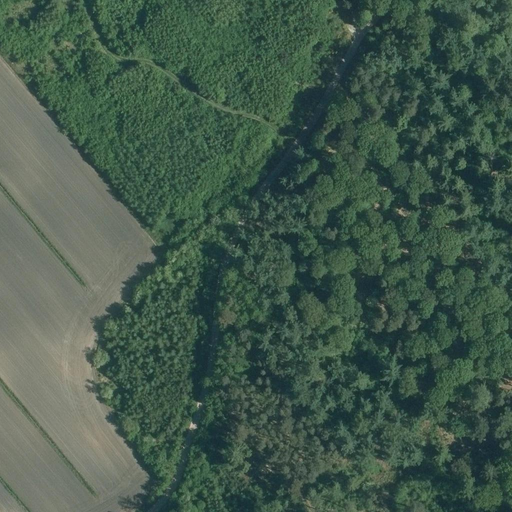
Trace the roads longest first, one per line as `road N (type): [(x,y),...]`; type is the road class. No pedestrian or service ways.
road 1 (track): [(394,0),(359,37),(241,224),(221,276),(211,361),(187,446),(174,482),(150,511)]
road 2 (track): [(290,152),(265,119),(226,111),(158,65),(116,58),(84,0)]
road 3 (track): [(511,154),(425,57),(350,52)]
